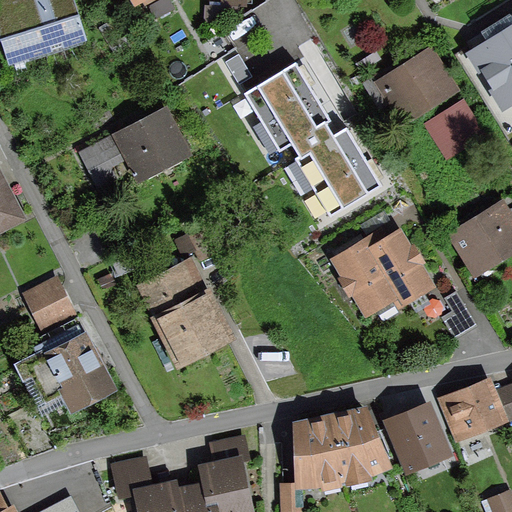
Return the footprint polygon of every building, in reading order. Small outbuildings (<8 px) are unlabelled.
[(68,35),(79,31),(69,0),(27,0),(0,8),(0,20),(11,53),(42,43),(44,51),(70,42),(68,35)] [(156,17),(173,7),(168,0),(156,0),(149,5),(156,17)] [(481,32),(488,44),(473,53),(504,102),(511,97),(511,16),(511,14),(481,32)] [(238,52),(224,60),(239,84),(253,76),(238,52)] [(451,88),(429,53),(407,67),(405,63),(367,87),(376,100),(388,92),(405,118),(451,88)] [(298,149),(301,154),(296,158),(330,215),(382,184),(348,127),(334,135),(326,122),(331,120),(296,61),(243,93),(278,151),(294,142),(298,149)] [(466,94),(424,120),(447,157),(489,132),(466,94)] [(119,134),(81,154),(92,174),(128,155),(140,177),(186,152),(165,112),(120,136),(119,134)] [(0,229),(22,217),(0,175),(0,229)] [(476,270),(511,247),(511,223),(501,206),(482,218),(478,212),(466,219),(470,225),(454,235),(476,270)] [(210,223),(187,235),(198,256),(221,245),(210,223)] [(413,247),(408,250),(399,233),(370,250),(396,294),(401,302),(407,298),(414,309),(429,300),(422,289),(429,284),(417,264),(421,261),(413,247)] [(351,292),(355,290),(367,311),(396,294),(370,250),(365,242),(336,259),(346,276),(342,278),(351,292)] [(181,358),(226,336),(205,295),(196,300),(180,269),(145,287),(181,358)] [(103,289),(116,282),(110,272),(97,279),(103,289)] [(69,320),(73,319),(54,280),(28,293),(47,332),(69,320)] [(454,336),(476,324),(457,291),(445,298),(452,311),(442,317),(454,336)] [(79,339),(69,320),(47,332),(45,333),(55,353),(28,366),(33,375),(36,374),(48,398),(65,389),(74,405),(109,387),(84,337),(79,339)] [(501,415),(488,382),(440,402),(453,434),(501,415)] [(445,451),(427,408),(412,414),(404,396),(384,404),(410,466),(445,451)] [(297,425),(298,483),(302,483),(314,482),(371,470),(387,463),(365,410),(297,425)] [(242,438),(213,444),(217,464),(239,460),(247,458),(242,438)] [(118,480),(147,474),(144,459),(114,466),(118,480)] [(217,464),(203,467),(207,484),(208,484),(213,511),(236,511),(237,511),(249,508),(239,460),(217,464)] [(150,489),(147,474),(118,480),(121,495),(138,491),(150,489)] [(302,511),(302,483),(298,483),(298,485),(281,485),(281,511),(302,511)] [(175,491),(173,484),(150,489),(138,491),(142,511),(178,511),(174,492),(175,491)] [(213,511),(208,484),(207,484),(175,491),(174,492),(178,511),(213,511)] [(68,511),(72,498),(49,492),(43,511),(68,511)] [(511,511),(511,502),(508,494),(492,501),(496,511),(511,511)]
